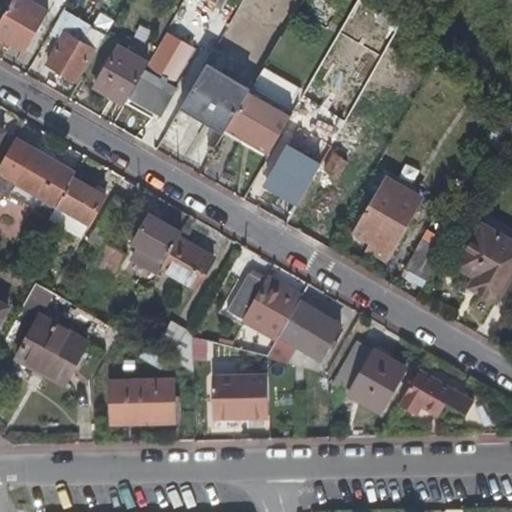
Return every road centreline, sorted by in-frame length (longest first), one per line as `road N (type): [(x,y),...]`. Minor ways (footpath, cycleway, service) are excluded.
road 1 (residential): [(0,82),(511,378)]
road 2 (residential): [(511,453),(0,471)]
